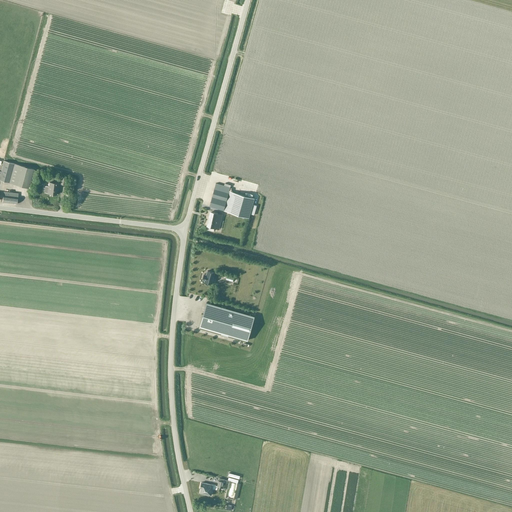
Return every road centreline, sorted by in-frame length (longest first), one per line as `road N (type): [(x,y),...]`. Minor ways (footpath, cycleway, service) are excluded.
road 1 (tertiary): [(189,511),(171,394),(184,230)]
road 2 (tertiary): [(184,230),(249,0)]
road 3 (tertiary): [(0,208),(184,230)]
